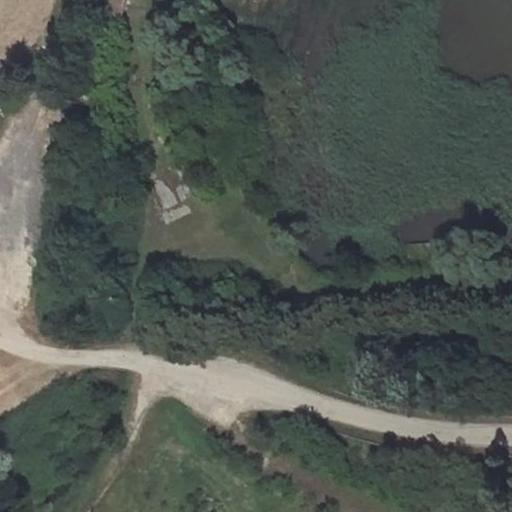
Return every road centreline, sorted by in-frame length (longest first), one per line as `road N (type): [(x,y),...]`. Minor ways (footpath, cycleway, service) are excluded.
road 1 (unclassified): [(511,430),(421,437),(119,359),(46,356),(0,335)]
road 2 (track): [(213,388),(261,453),(362,511)]
road 3 (track): [(69,0),(50,36),(33,104),(0,162)]
